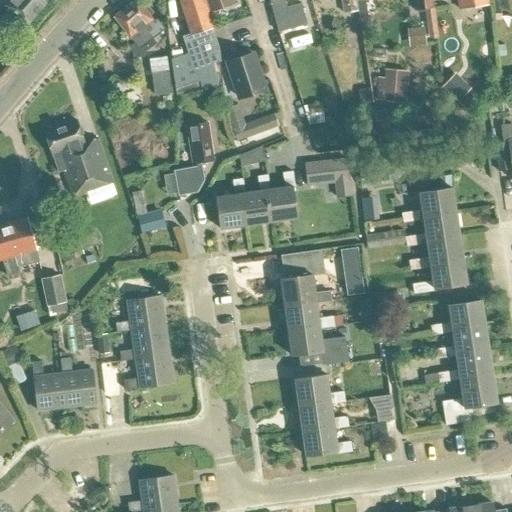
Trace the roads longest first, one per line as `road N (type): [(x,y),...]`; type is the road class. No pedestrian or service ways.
road 1 (residential): [(511,454),(499,465),(230,505),(217,431)]
road 2 (residential): [(6,511),(77,451),(217,431)]
road 3 (residential): [(217,431),(198,274)]
road 4 (track): [(254,0),(300,142)]
road 5 (tertiary): [(0,108),(95,0)]
